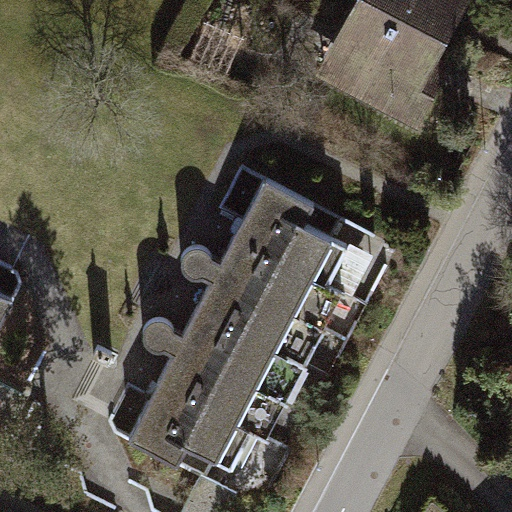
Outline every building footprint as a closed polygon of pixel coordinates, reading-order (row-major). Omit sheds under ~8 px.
[(358,0),(340,34),(385,57),(367,91),(419,118),(438,83),(424,75),(463,0),(358,0)] [(385,57),(340,34),(323,68),(367,91),(385,57)] [(196,305),(289,354),(327,280),(330,281),(349,244),(304,220),(314,201),(267,176),(262,177),(220,259),(214,255),(207,246),(196,243),(188,246),(183,253),(181,263),(185,271),(192,275),(203,276),(210,279),(196,305)] [(0,322),(15,294),(0,286),(0,322)] [(172,352),(129,435),(131,438),(178,461),(189,442),(230,465),(235,465),(253,429),(251,427),(289,354),(196,305),(182,331),(176,328),(170,319),(161,316),(151,318),(145,325),(143,334),(147,342),(153,347),(165,348),(172,352)] [(98,343),(93,354),(108,362),(113,351),(98,343)] [(25,393),(0,380),(0,427),(5,430),(25,393)] [(226,511),(237,491),(201,473),(180,511),(226,511)]
